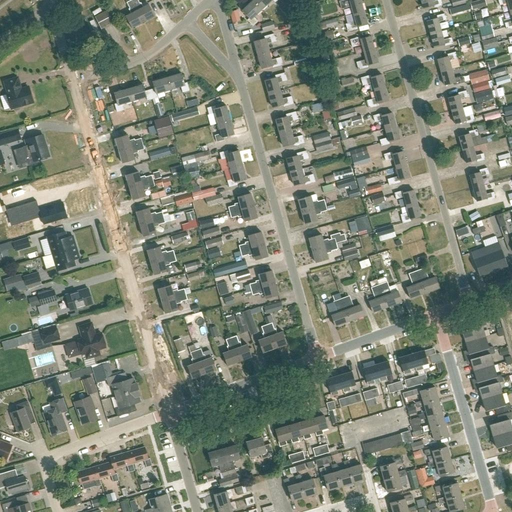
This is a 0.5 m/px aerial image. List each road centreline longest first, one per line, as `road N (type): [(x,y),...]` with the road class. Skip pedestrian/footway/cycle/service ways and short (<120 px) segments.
road 1 (unclassified): [(170,413),(72,80)]
road 2 (residential): [(470,300),(385,0)]
road 3 (residential): [(317,358),(239,80)]
road 4 (residential): [(492,511),(435,315)]
road 5 (residential): [(58,511),(47,461),(170,413)]
road 6 (unclassified): [(170,413),(317,358)]
road 7 (residential): [(72,80),(140,59),(186,22)]
road 8 (unclassified): [(317,358),(435,315)]
